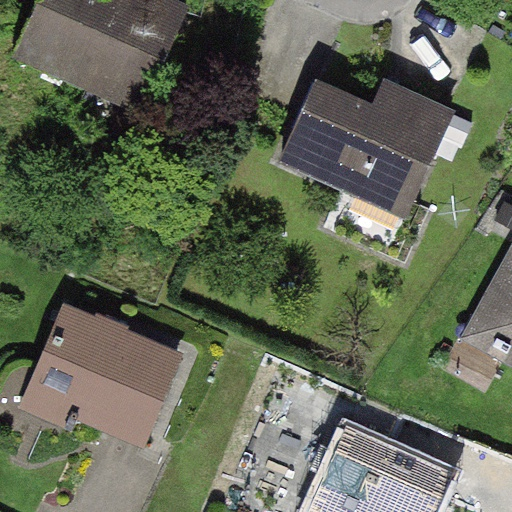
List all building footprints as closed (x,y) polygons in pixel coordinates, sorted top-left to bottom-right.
[(98,74),(149,97),(189,10),(167,0),(126,0),(122,10),(99,0),(42,0),(17,54),(92,88),(98,74)] [(361,178),(414,202),(455,113),(399,87),(387,113),(318,81),(283,157),(356,190),(361,178)] [(500,349),(511,355),(511,264),(481,321),(508,336),(500,349)] [(64,309),(30,390),(145,438),(179,357),(64,309)] [(326,461),(313,493),(324,497),(317,511),(432,511),(449,474),(350,432),(336,465),(326,461)]
